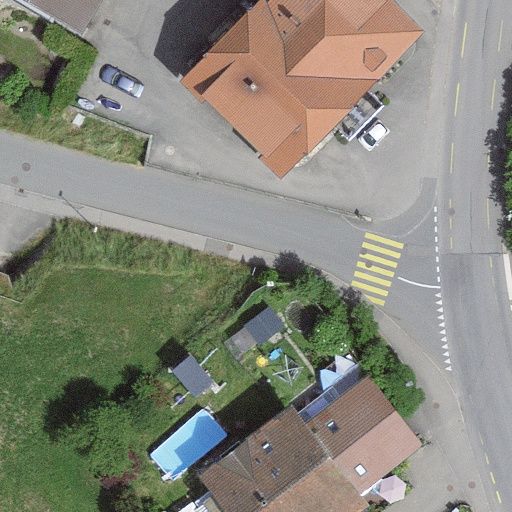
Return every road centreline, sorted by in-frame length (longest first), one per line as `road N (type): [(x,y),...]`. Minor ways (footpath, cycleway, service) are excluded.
road 1 (unclassified): [(0,157),(316,240),(433,287),(472,290)]
road 2 (tertiary): [(484,0),(475,68),(472,290)]
road 3 (residential): [(497,409),(397,511)]
road 4 (tertiary): [(472,290),(497,409)]
